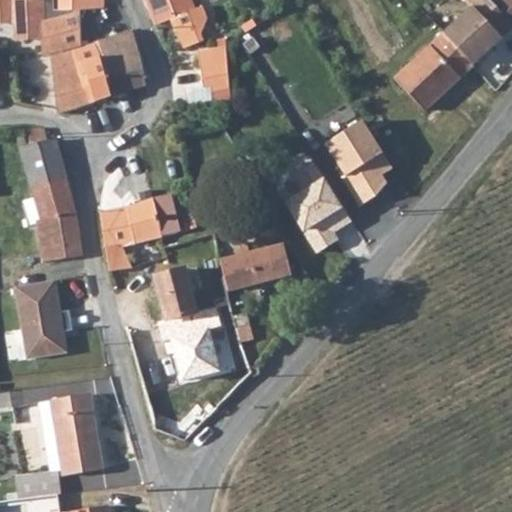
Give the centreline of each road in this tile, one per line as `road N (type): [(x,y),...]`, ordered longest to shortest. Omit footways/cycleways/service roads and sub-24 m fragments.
road 1 (unclassified): [(193,496),(251,404),(511,112)]
road 2 (residential): [(193,496),(175,488),(142,435),(101,296),(93,187),(115,148)]
road 3 (residential): [(115,148),(162,83),(133,0)]
road 4 (residential): [(0,121),(47,119),(115,148)]
